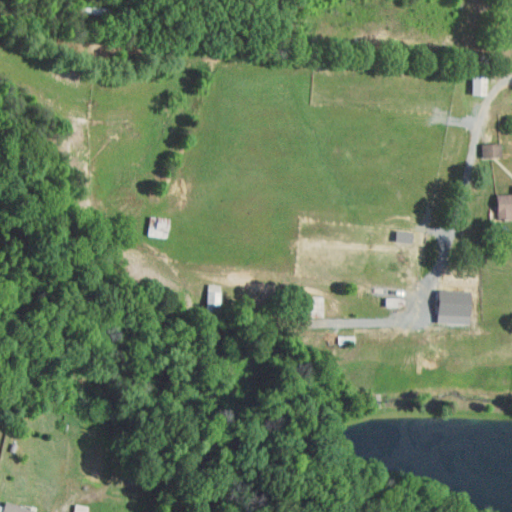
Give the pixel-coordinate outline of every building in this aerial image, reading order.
[(488,136),(469,137),(469,151),(489,150),(488,136)] [(483,188),(484,212),(499,211),(498,205),(508,204),(509,210),(511,210),(511,177),(500,178),(501,187),(483,188)] [(310,290),(292,290),(292,311),(311,310),(310,290)] [(20,511),(23,505),(0,497),(0,511),(20,511)] [(73,511),(74,500),(62,498),(61,509),(73,511)]
